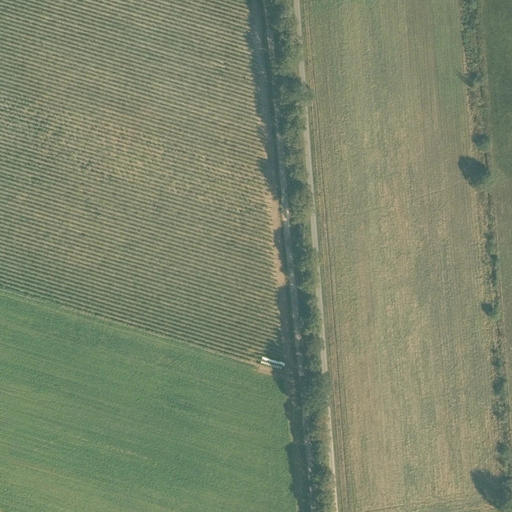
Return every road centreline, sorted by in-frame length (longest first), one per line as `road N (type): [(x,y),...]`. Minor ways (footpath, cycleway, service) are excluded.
road 1 (track): [(290,0),(335,511)]
road 2 (track): [(314,511),(270,0)]
